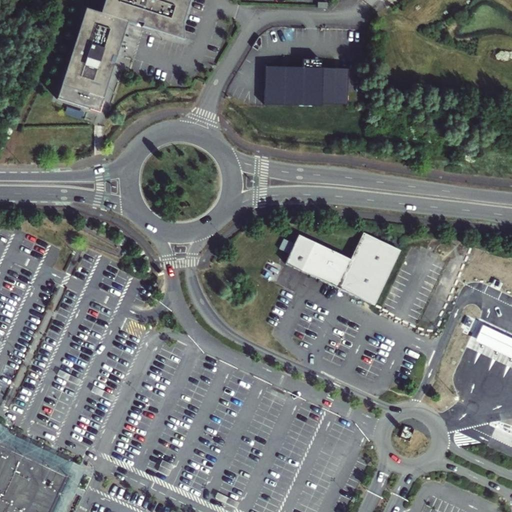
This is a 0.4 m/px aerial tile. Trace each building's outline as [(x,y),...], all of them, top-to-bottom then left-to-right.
[(85,9),(56,99),(94,111),(98,112),(100,106),(113,64),(110,62),(112,57),(115,58),(127,22),(136,25),(137,22),(142,23),(141,26),(150,29),(177,38),(189,0),(104,0),(100,14),(85,9)] [(258,36),(252,47),(257,50),(261,43),(261,37),(258,36)] [(261,66),(259,101),(294,102),(294,105),(307,106),(307,102),(311,102),(341,103),(342,69),(316,68),(316,59),(298,59),(297,68),(261,66)] [(295,243),(290,252),(285,262),(354,295),(372,304),(399,249),(364,232),(350,259),(299,235),(295,243)] [(280,248),(290,252),(295,243),(285,238),(280,248)] [(511,268),(511,266),(502,262),(498,271),(493,282),(503,287),(508,276),(511,268)] [(511,336),(508,334),(468,316),(461,331),(500,349),(511,354),(511,336)] [(0,441),(69,474),(77,465),(11,434),(7,430),(3,425),(0,422),(0,441)] [(0,511),(50,511),(69,474),(26,454),(24,458),(22,457),(24,453),(0,441),(0,511)]
